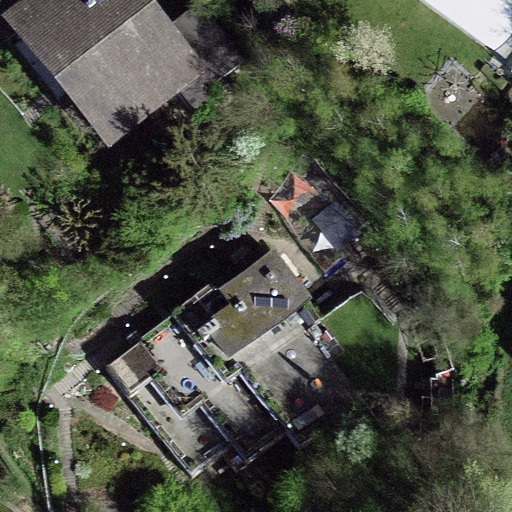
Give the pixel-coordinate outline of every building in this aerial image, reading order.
[(112,128),(183,69),(163,45),(126,0),(60,0),(29,26),(112,128)] [(202,13),(163,45),(183,69),(204,94),(243,62),(202,13)] [(214,343),(230,364),(285,435),(299,452),(330,428),(338,438),(371,413),(306,329),(320,318),(264,247),(225,277),(171,319),(199,355),(214,343)] [(246,466),(285,435),(230,364),(214,343),(199,355),(171,319),(106,370),(191,480),(232,448),(246,466)] [(153,511),(151,507),(143,511),(136,511),(123,491),(74,490),(48,506),(52,511),(153,511)]
